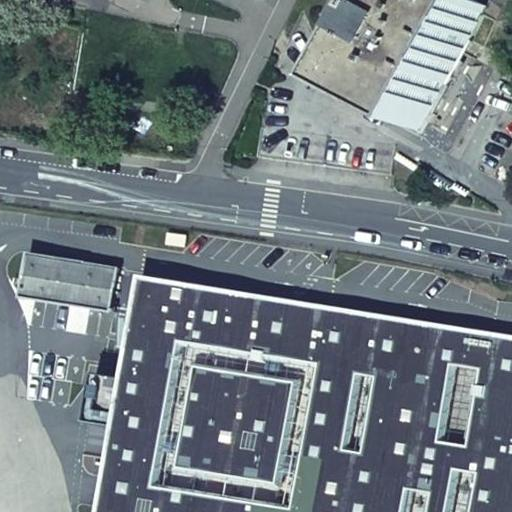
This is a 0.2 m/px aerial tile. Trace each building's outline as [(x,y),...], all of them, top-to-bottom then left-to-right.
[(385,9),(389,0),(330,0),(323,15),(369,39),(385,9)] [(488,6),(476,0),(389,0),(385,9),(369,39),(343,89),(422,130),(488,6)] [(0,66),(0,113),(58,121),(60,109),(48,107),(52,73),(0,66)] [(63,77),(61,93),(74,94),(76,78),(63,77)] [(394,176),(397,153),(397,146),(264,128),(260,158),(394,176)] [(115,315),(121,272),(29,257),(23,300),(115,315)] [(511,511),(511,339),(145,281),(107,511),(511,511)]
